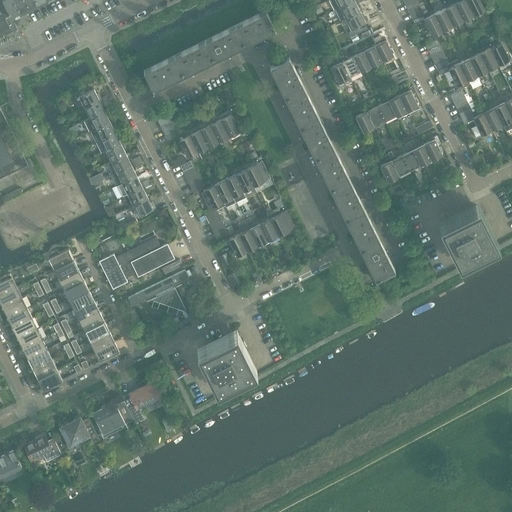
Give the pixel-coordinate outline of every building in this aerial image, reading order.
[(5,19),(9,17),(43,0),(0,0),(0,32),(10,28),(5,19)] [(340,7),(354,0),(331,0),(336,9),(340,7)] [(360,11),(357,4),(359,3),(357,0),(354,0),(340,7),(336,9),(341,20),(345,18),(360,11)] [(409,9),(420,4),(418,0),(415,0),(407,4),(409,9)] [(474,15),(466,0),(461,0),(455,3),(464,20),(474,15)] [(486,10),(480,0),(466,0),(474,15),(486,10)] [(464,20),(455,3),(445,8),(454,25),(464,20)] [(317,14),(323,11),(319,4),(313,7),(317,14)] [(423,9),(420,4),(409,9),(412,14),(423,9)] [(454,25),(445,8),(435,13),(443,31),(454,25)] [(275,29),(266,9),(235,24),(245,44),(275,29)] [(425,14),(425,13),(423,9),(412,14),(414,19),(425,14)] [(368,28),(365,23),(368,21),(366,17),(364,18),(360,11),(345,18),(350,29),(347,30),(350,37),(368,28)] [(435,40),(437,38),(445,34),(443,31),(435,13),(425,18),(435,40)] [(214,59),(245,44),(235,24),(205,40),(214,59)] [(503,36),(501,33),(488,39),(490,42),(503,36)] [(394,52),(392,46),(390,47),(388,45),(389,45),(388,43),(390,42),(387,37),(379,41),(380,43),(375,45),(383,60),(393,55),(392,53),(394,52)] [(429,49),(440,43),(437,38),(435,40),(427,44),(429,49)] [(214,59),(205,40),(174,55),(184,74),(214,59)] [(510,59),(502,42),(490,48),(499,65),(510,59)] [(432,54),(442,48),(440,43),(429,49),(432,54)] [(383,60),(375,45),(370,48),(369,46),(363,49),(371,66),(383,60)] [(434,59),(445,53),(442,48),(432,54),(434,59)] [(499,65),(490,48),(480,53),(488,70),(499,65)] [(371,66),(363,49),(357,52),(358,54),(353,56),(361,71),(371,66)] [(437,64),(447,58),(445,53),(434,59),(437,64)] [(488,70),(480,53),(469,58),(478,75),(488,70)] [(153,89),(184,74),(174,55),(144,70),(153,89)] [(304,87),(289,56),(270,66),(285,96),(304,87)] [(361,71),(353,56),(348,59),(347,57),(341,59),(350,76),(361,71)] [(450,63),(447,58),(437,64),(439,69),(450,63)] [(478,75),(469,58),(459,63),(468,80),(470,85),(480,80),(478,75)] [(338,80),(338,82),(350,76),(341,59),(335,62),(336,65),(326,70),(330,78),(334,76),(336,81),(338,80)] [(468,80),(459,63),(449,68),(450,70),(445,73),(449,82),(455,79),(458,85),(468,80)] [(409,77),(405,70),(391,77),(395,84),(409,78),(409,77)] [(319,117),(304,87),(285,96),(300,127),(319,117)] [(420,108),(413,94),(409,87),(403,90),(404,92),(400,95),(409,114),(420,108)] [(454,98),(464,93),(461,88),(451,93),(454,98)] [(101,99),(100,95),(98,96),(94,89),(85,93),(84,91),(80,93),(81,95),(79,96),(84,107),(101,99)] [(498,89),(490,93),(492,98),(500,94),(498,89)] [(235,103),(228,90),(215,96),(220,100),(225,97),(230,106),(235,103)] [(456,103),(466,98),(464,93),(454,98),(456,103)] [(409,114),(400,95),(394,97),(393,95),(387,98),(396,116),(398,119),(409,114)] [(396,116),(387,98),(382,101),(383,103),(378,106),(385,121),(396,116)] [(459,108),(469,103),(466,98),(456,103),(459,108)] [(105,110),(101,103),(103,102),(101,99),(84,107),(90,118),(105,110)] [(511,119),(511,118),(504,102),(494,107),(503,124),(511,119)] [(461,113),(471,108),(469,103),(459,108),(461,113)] [(0,177),(28,164),(0,107),(0,106),(0,177)] [(385,121),(378,106),(373,108),(371,106),(366,109),(374,126),(385,121)] [(503,124),(494,107),(484,112),(492,129),(503,124)] [(474,113),(473,111),(471,108),(461,113),(463,118),(474,113)] [(374,126),(366,109),(360,112),(361,114),(355,116),(360,125),(358,125),(361,130),(362,130),(363,132),(374,126)] [(112,120),(110,117),(108,118),(105,110),(90,118),(95,129),(112,120)] [(159,121),(170,115),(168,111),(157,116),(159,121)] [(492,129),(484,112),(473,117),(477,125),(472,128),(476,137),(482,134),(492,129)] [(240,131),(232,114),(221,120),(229,137),(240,131)] [(162,126),(173,120),(170,115),(159,121),(162,126)] [(334,148),(319,117),(300,127),(315,157),(334,148)] [(115,132),(112,125),(114,124),(112,120),(95,129),(90,131),(96,142),(115,132)] [(164,131),(175,125),(173,120),(162,126),(164,131)] [(229,137),(221,120),(211,125),(219,141),(229,137)] [(429,121),(423,124),(426,130),(432,127),(429,121)] [(167,136),(177,130),(175,125),(164,131),(167,136)] [(219,141),(211,125),(200,130),(209,147),(217,143),(219,147),(221,146),(219,141)] [(169,141),(180,135),(177,130),(167,136),(169,141)] [(209,147),(200,130),(190,135),(198,152),(209,147)] [(96,142),(101,153),(106,150),(123,142),(121,138),(119,139),(115,132),(96,142)] [(198,152),(190,135),(179,140),(188,157),(196,153),(199,160),(202,158),(198,152)] [(442,154),(437,143),(441,142),(437,135),(428,140),(429,142),(424,144),(431,159),(442,154)] [(393,137),(382,142),(386,150),(397,145),(393,137)] [(126,154),(123,147),(125,146),(123,142),(106,150),(111,161),(126,154)] [(431,159),(424,144),(419,147),(417,145),(416,146),(412,147),(411,148),(420,165),(431,159)] [(349,178),(334,148),(315,157),(330,188),(349,178)] [(420,165),(411,148),(408,150),(406,151),(407,153),(402,155),(410,170),(420,165)] [(113,174),(116,172),(134,164),(132,160),(130,161),(126,154),(111,161),(107,163),(113,174)] [(410,170),(402,155),(397,158),(396,156),(394,156),(390,158),(399,175),(410,170)] [(399,175),(390,158),(384,161),(385,163),(380,166),(384,174),(383,175),(385,180),(387,179),(387,181),(399,175)] [(184,170),(194,165),(192,160),(181,165),(184,170)] [(245,169),(254,186),(270,178),(262,161),(245,169)] [(137,175),(133,168),(135,167),(134,164),(116,172),(117,173),(113,175),(117,185),(137,175)] [(186,175),(197,170),(194,165),(184,170),(186,175)] [(449,167),(444,170),(447,177),(452,175),(449,167)] [(254,186),(245,169),(235,174),(244,191),(254,186)] [(188,180),(199,175),(197,170),(186,175),(188,180)] [(92,177),(89,178),(92,184),(94,183),(104,178),(101,173),(92,177)] [(244,191),(235,174),(225,179),(236,202),(247,197),(244,191)] [(123,195),(144,185),(142,182),(140,183),(137,175),(117,185),(123,196),(123,195)] [(191,185),(202,180),(199,175),(188,180),(191,185)] [(364,209),(349,178),(330,188),(345,218),(364,209)] [(236,202),(225,179),(214,184),(223,201),(224,205),(226,207),(236,202)] [(193,190),(204,185),(202,180),(191,185),(193,190)] [(223,201),(214,184),(204,189),(205,191),(201,193),(206,204),(210,212),(224,205),(223,201)] [(148,197),(144,190),(146,189),(144,185),(123,195),(125,199),(125,200),(126,203),(127,203),(129,206),(132,205),(148,197)] [(0,193),(0,205),(0,206),(1,206),(6,204),(5,201),(23,192),(20,187),(2,196),(1,193),(0,193)] [(155,207),(153,203),(151,204),(148,197),(132,205),(138,216),(140,215),(141,216),(146,214),(145,213),(155,207)] [(495,241),(486,223),(477,206),(441,224),(459,259),(495,241)] [(208,220),(219,214),(217,209),(206,215),(208,220)] [(379,239),(364,209),(345,218),(360,249),(379,239)] [(294,227),(286,210),(280,213),(270,218),(278,235),(294,227)] [(221,219),(219,214),(208,220),(211,225),(221,219)] [(252,216),(245,220),(247,225),(255,221),(252,216)] [(278,235),(270,218),(259,223),(268,241),(278,235)] [(213,230),(224,224),(221,219),(211,225),(213,230)] [(126,220),(119,223),(122,229),(129,226),(126,220)] [(247,225),(245,220),(237,223),(240,229),(247,225)] [(268,241),(259,223),(250,228),(259,245),(268,241)] [(226,228),(224,224),(213,230),(216,235),(226,229),(226,228)] [(231,225),(226,228),(226,229),(229,234),(234,231),(231,225)] [(259,245),(250,228),(239,234),(248,251),(259,245)] [(218,239),(229,234),(226,229),(216,235),(218,239)] [(248,251),(239,234),(228,239),(237,256),(248,251)] [(138,276),(174,258),(167,244),(160,247),(155,237),(115,257),(113,254),(99,261),(113,288),(127,281),(126,278),(137,272),(138,276)] [(394,270),(379,239),(360,249),(375,279),(394,270)] [(74,258),(69,247),(59,252),(58,249),(47,254),(49,257),(48,257),(54,268),(74,258)] [(225,253),(220,256),(225,265),(230,262),(225,253)] [(79,268),(74,258),(54,268),(59,278),(79,268)] [(179,258),(161,267),(164,273),(182,264),(179,258)] [(275,265),(269,268),(273,277),(279,274),(275,265)] [(84,279),(79,268),(59,278),(64,289),(84,279)] [(186,312),(173,285),(189,278),(185,270),(128,298),(132,306),(150,297),(152,300),(186,312)] [(0,294),(17,286),(12,276),(10,273),(0,277),(0,278),(1,281),(0,281),(0,294)] [(89,289),(84,279),(64,289),(69,299),(89,289)] [(22,296),(17,286),(0,294),(0,302),(2,306),(22,296)] [(94,299),(89,289),(69,299),(74,309),(94,299)] [(27,307),(22,296),(2,306),(7,317),(27,307)] [(100,310),(94,299),(74,309),(79,320),(100,310)] [(32,317),(27,307),(7,317),(12,327),(32,317)] [(105,320),(100,310),(79,320),(85,330),(105,320)] [(38,328),(32,317),(12,327),(17,338),(38,328)] [(110,331),(105,320),(85,330),(90,341),(110,331)] [(43,338),(38,328),(17,338),(22,348),(43,338)] [(115,341),(110,331),(90,341),(95,351),(115,341)] [(254,368),(244,349),(236,332),(200,350),(217,386),(254,368)] [(48,348),(43,338),(22,348),(28,358),(48,348)] [(120,351),(115,341),(95,351),(100,361),(120,351)] [(53,359),(48,348),(28,358),(33,369),(53,359)] [(58,369),(53,359),(33,369),(38,379),(58,369)] [(63,380),(58,369),(38,379),(43,390),(63,380)] [(123,396),(123,397),(125,400),(124,401),(134,419),(136,423),(143,419),(144,418),(138,407),(162,395),(155,381),(130,393),(131,395),(124,398),(123,396)] [(102,409),(93,413),(103,433),(104,436),(127,425),(126,423),(134,419),(124,401),(116,404),(114,401),(106,405),(107,407),(103,409),(102,409)] [(55,440),(55,441),(59,449),(60,449),(69,444),(70,445),(89,436),(93,444),(100,441),(88,417),(82,420),(80,418),(61,427),(64,433),(59,436),(60,438),(56,440),(55,440)] [(176,418),(166,423),(170,430),(179,426),(176,418)] [(25,445),(24,446),(32,462),(33,461),(44,455),(45,457),(47,461),(61,455),(62,454),(59,449),(55,441),(55,440),(51,443),(48,442),(45,435),(25,445)] [(0,471),(3,476),(22,467),(14,450),(0,457),(0,471)]
